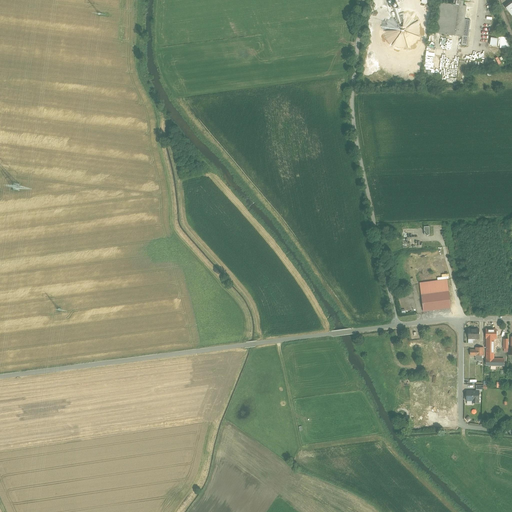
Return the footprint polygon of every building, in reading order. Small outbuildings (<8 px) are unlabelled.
[(467,6),(440,2),(436,33),(463,37),(465,19),(467,6)] [(471,20),(465,19),(463,37),(461,45),(467,46),(471,20)] [(403,30),(385,31),(385,40),(389,44),(390,44),(394,49),(405,48),(406,47),(409,47),(420,38),(419,29),(416,29),(414,29),(410,32),(405,32),(403,30)] [(447,280),(420,283),(422,295),(448,292),(447,280)] [(448,292),(422,295),(424,311),(428,311),(428,312),(429,313),(432,312),(433,312),(433,310),(451,308),(448,292)] [(479,329),(469,329),(469,338),(473,338),(479,338),(479,329)] [(496,329),(487,329),(487,338),(487,359),(494,359),(494,338),(496,338),(496,329)] [(479,391),(467,391),(467,400),(473,400),(473,402),(479,402),(479,400),(479,391)]
